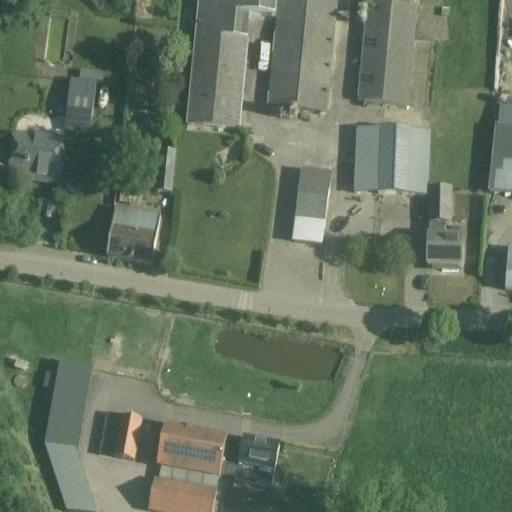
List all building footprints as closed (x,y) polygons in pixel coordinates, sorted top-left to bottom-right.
[(199,0),(187,127),(238,132),(249,18),(277,20),(268,109),(325,115),(336,0),(199,0)] [(411,0),(374,0),(374,6),(368,5),(358,103),(407,108),(416,10),(410,9),(411,0)] [(80,73),(79,82),(92,83),(93,74),(80,72),(80,73)] [(70,81),(64,133),(90,136),(96,84),(92,83),(79,82),(70,81)] [(489,195),(511,196),(511,107),(500,106),(498,129),(495,129),(489,195)] [(429,133),(357,130),(354,195),(427,198),(427,190),(429,133)] [(64,144),(14,138),(14,140),(10,139),(9,139),(6,140),(3,141),(0,142),(0,169),(2,171),(3,172),(5,172),(6,172),(10,173),(10,174),(42,178),(41,184),(59,186),(64,144)] [(160,154),(156,194),(170,195),(174,155),(160,154)] [(331,176),(303,173),(294,244),(322,248),(331,176)] [(429,225),(428,240),(428,239),(427,268),(442,268),(442,273),(456,274),(456,269),(460,269),(461,240),(444,240),(445,225),(450,225),(451,198),(451,191),(446,191),(440,191),(429,190),(427,190),(427,198),(429,198),(428,225),(429,225)] [(159,220),(115,213),(107,258),(151,266),(159,220)] [(91,370),(61,364),(58,378),(45,375),(43,390),(46,391),(44,399),(54,401),(45,447),(76,452),(91,370)] [(141,422),(107,415),(99,457),(134,463),(141,422)] [(227,439),(165,426),(156,468),(196,476),(193,490),(154,483),(147,511),(214,511),(222,476),(238,479),(240,468),(274,475),(279,449),(244,442),(243,444),(227,441),(227,439)]
